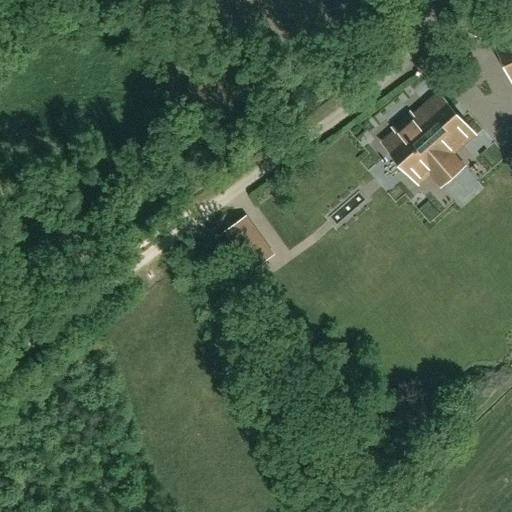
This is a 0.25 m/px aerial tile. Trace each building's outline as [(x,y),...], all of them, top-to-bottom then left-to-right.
[(467,33),(484,40),(493,17),(477,12),(467,33)] [(511,39),(496,48),(511,80),(511,39)] [(393,128),(396,131),(384,142),(419,181),(434,169),(445,181),(459,169),(448,156),(473,134),(438,95),(413,116),(411,113),(393,128)] [(469,160),(445,183),(463,201),(487,178),(469,160)] [(241,208),(269,247),(283,237),(256,198),(241,208)] [(262,242),(243,217),(224,231),(242,257),(262,242)] [(293,257),(298,274),(335,263),(330,246),(293,257)]
